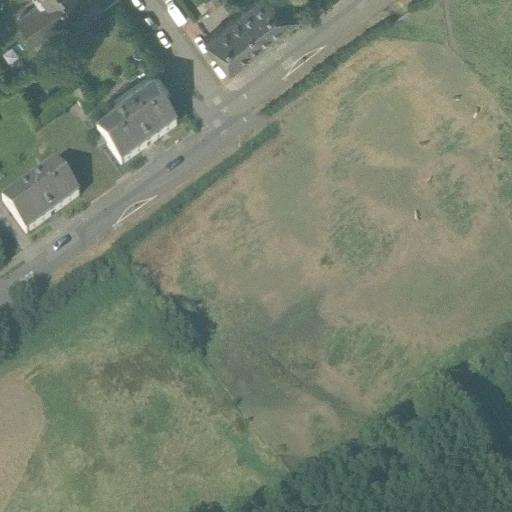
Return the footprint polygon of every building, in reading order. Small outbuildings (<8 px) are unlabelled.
[(63,0),(48,11),(46,8),(16,30),(33,53),(89,13),(79,0),(63,0)] [(40,0),(46,8),(48,11),(63,0),(40,0)] [(269,0),(240,24),(264,53),(274,45),(276,47),(287,39),(285,36),(296,27),(274,0),(269,0)] [(240,24),(206,51),(229,81),(241,71),(243,74),(255,64),(253,62),(264,53),(240,24)] [(153,84),(98,123),(120,155),(176,116),(153,84)] [(1,191),(25,224),(78,186),(54,153),(1,191)]
